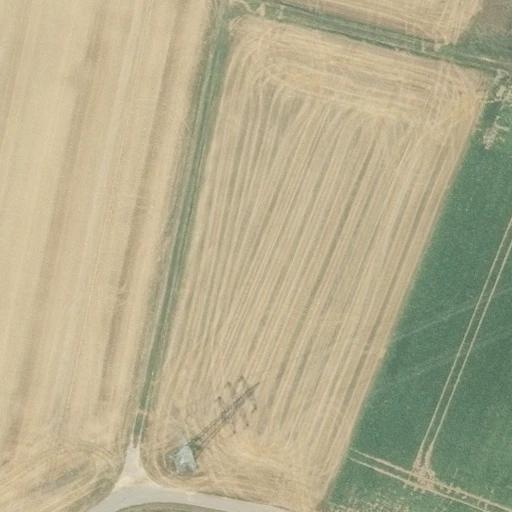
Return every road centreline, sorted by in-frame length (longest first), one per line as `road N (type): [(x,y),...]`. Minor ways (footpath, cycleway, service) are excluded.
road 1 (track): [(123,489),(221,0)]
road 2 (track): [(511,63),(252,0)]
road 3 (track): [(75,511),(123,489),(271,511)]
